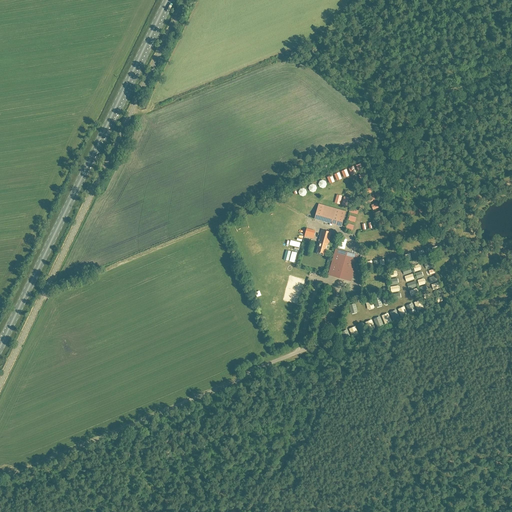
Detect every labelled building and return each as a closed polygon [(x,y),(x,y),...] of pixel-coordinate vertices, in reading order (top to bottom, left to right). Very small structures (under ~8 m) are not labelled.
[(320,203),(315,219),(341,226),(345,211),(320,203)] [(350,222),(357,225),(359,220),(352,217),(350,222)] [(445,228),(446,235),(455,232),(454,226),(445,228)] [(315,231),(307,228),(304,236),(313,238),(315,231)] [(323,255),(324,252),(326,244),(328,245),(331,235),(321,232),(318,242),(320,242),(316,253),(323,255)] [(356,258),(337,253),(331,272),(350,277),(356,258)]
